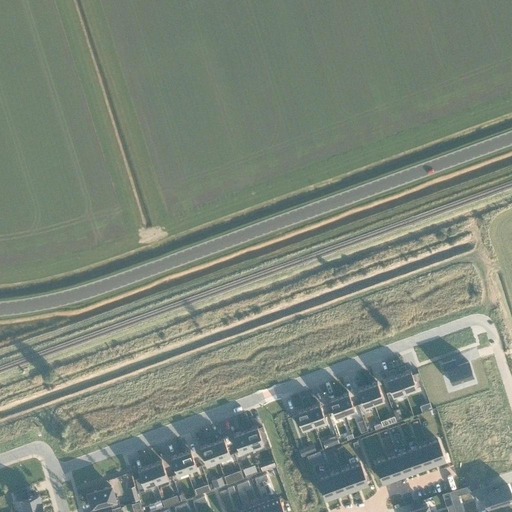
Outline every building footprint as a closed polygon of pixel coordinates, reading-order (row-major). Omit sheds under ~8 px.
[(452,358),(440,362),(443,369),(447,368),(452,383),(473,376),(468,361),(455,365),(452,358)] [(410,369),(398,374),(404,391),(416,386),(412,374),(410,369)] [(417,372),(412,374),(416,386),(422,384),(417,372)] [(398,374),(386,378),(392,395),(404,391),(398,374)] [(377,381),(367,385),(373,402),(383,398),(377,381)] [(367,385),(357,388),(363,405),(373,402),(367,385)] [(348,392),(338,395),(344,412),(354,409),(348,392)] [(338,395),(328,399),(335,416),(344,412),(338,395)] [(319,402),(307,407),(313,424),(325,419),(319,402)] [(484,402),(465,408),(469,418),(487,412),(484,402)] [(307,407),(295,411),(301,428),(313,424),(307,407)] [(398,407),(393,410),(396,419),(402,417),(398,407)] [(487,412),(469,418),(472,429),(491,423),(487,412)] [(257,425),(245,429),(251,446),(263,442),(265,448),(270,446),(263,425),(257,427),(257,425)] [(245,429),(233,434),(239,451),(251,446),(245,429)] [(336,435),(329,437),(332,443),(338,441),(336,435)] [(223,437),(211,441),(217,458),(229,454),(223,437)] [(435,440),(427,443),(434,461),(444,458),(438,439),(435,440)] [(211,441),(199,446),(205,463),(217,458),(211,441)] [(497,442),(478,448),(481,458),(500,452),(497,442)] [(427,443),(417,447),(423,465),(434,461),(427,443)] [(305,446),(299,448),(302,454),(308,452),(305,446)] [(417,447),(406,450),(413,469),(423,465),(417,447)] [(190,449),(180,453),(186,470),(196,466),(190,449)] [(406,450),(396,454),(403,473),(413,469),(406,450)] [(500,452),(481,458),(485,469),(503,463),(500,452)] [(180,453),(171,456),(177,473),(186,470),(180,453)] [(396,454),(386,458),(393,476),(403,473),(396,454)] [(386,458),(375,462),(382,480),(393,476),(386,458)] [(266,459),(259,462),(261,469),(269,466),(266,459)] [(161,460),(149,464),(155,481),(167,477),(161,460)] [(360,463),(349,467),(356,485),(367,481),(360,463)] [(140,477),(136,478),(139,492),(150,488),(149,483),(155,481),(149,464),(137,468),(140,477)] [(249,466),(243,468),(246,474),(251,472),(249,466)] [(349,467),(339,471),(346,489),(356,485),(349,467)] [(339,471),(329,474),(335,493),(346,489),(339,471)] [(205,487),(211,486),(208,474),(203,475),(205,487)] [(329,474),(318,478),(325,497),(335,493),(329,474)] [(222,476),(211,479),(214,487),(224,483),(222,476)] [(490,484),(473,489),(476,500),(485,497),(489,508),(511,500),(511,498),(507,484),(492,489),(490,484)] [(111,485),(87,492),(91,505),(99,503),(99,504),(105,502),(107,507),(119,504),(117,495),(114,496),(111,485)] [(468,485),(449,491),(452,501),(459,499),(457,494),(470,490),(468,485)] [(26,489),(15,492),(17,499),(21,498),(24,510),(42,505),(38,493),(28,496),(26,489)] [(136,491),(129,493),(131,500),(138,498),(136,491)] [(284,511),(279,496),(269,499),(273,511),(284,511)] [(273,511),(269,499),(260,503),(263,511),(273,511)] [(263,511),(260,503),(251,506),(253,511),(263,511)]
